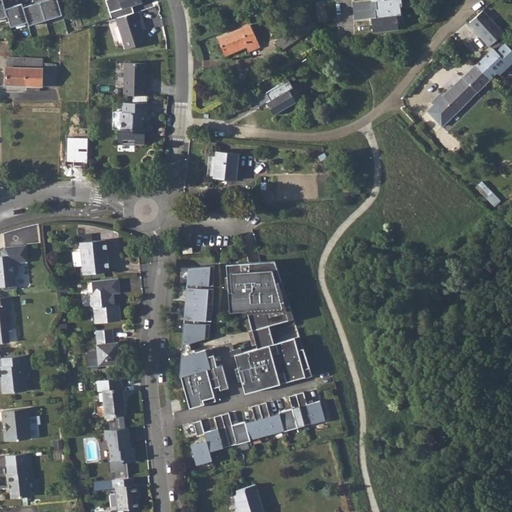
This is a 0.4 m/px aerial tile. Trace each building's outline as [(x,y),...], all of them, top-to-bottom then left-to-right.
[(23,8),(28,23),(29,26),(45,21),(38,0),(35,0),(33,1),(34,5),(23,8)] [(45,0),(38,0),(45,21),(62,16),(57,0),(48,0),(45,1),(45,0)] [(120,0),(123,9),(142,3),(141,0),(120,0)] [(371,8),(369,0),(368,0),(355,2),(356,18),(370,17),(369,8),(371,8)] [(369,0),(371,8),(369,8),(370,17),(373,16),(374,31),(400,28),(398,13),(403,13),(402,4),(403,4),(402,0),(369,0)] [(8,17),(11,28),(28,23),(23,8),(22,4),(11,8),(9,4),(4,6),(8,17)] [(469,22),(483,39),(492,31),(497,26),(483,10),(469,22)] [(140,12),(118,19),(126,50),(147,44),(141,22),(143,21),(140,12)] [(275,40),(279,47),(281,49),(306,31),(300,23),(275,40)] [(248,50),(250,50),(258,46),(249,24),(218,37),(226,55),(246,46),(248,50)] [(489,51),(476,64),(490,78),(497,71),(494,69),(500,63),(505,58),(503,57),(493,47),(492,49),(489,51)] [(505,58),(500,63),(507,70),(511,74),(511,48),(503,57),(505,58)] [(7,57),(5,85),(55,86),(55,72),(42,71),(43,64),(43,59),(7,57)] [(126,63),(125,75),(146,76),(146,63),(126,63)] [(43,64),(42,71),(55,72),(56,65),(56,64),(43,64)] [(443,96),(434,105),(448,120),(490,78),(476,64),(443,96)] [(301,70),(272,87),(277,94),(279,93),(287,106),(309,93),(301,80),(305,78),(301,70)] [(125,75),(124,95),(148,95),(148,87),(145,86),(146,76),(125,75)] [(272,87),(261,94),(265,101),(277,94),(272,87)] [(119,128),(119,142),(145,143),(145,132),(144,132),(145,123),(150,123),(151,112),(148,112),(148,103),(124,102),(124,112),(122,112),(121,128),(119,128)] [(448,120),(434,105),(428,111),(442,125),(448,120)] [(88,138),(66,138),(66,165),(87,165),(88,138)] [(336,139),(324,144),(335,164),(346,159),(336,139)] [(215,156),(213,176),(236,179),(239,153),(216,151),(215,156)] [(327,157),(321,160),(326,169),(332,166),(327,157)] [(105,239),(80,241),(83,273),(109,270),(105,239)] [(0,286),(4,290),(16,288),(15,277),(18,273),(17,262),(28,261),(26,245),(5,247),(2,251),(2,255),(0,255),(0,286)] [(274,260),(226,264),(229,305),(245,304),(259,342),(236,347),(245,392),(305,376),(303,369),(310,366),(303,347),(298,349),(294,337),(274,344),(268,326),(293,318),(274,260)] [(214,266),(187,268),(181,345),(191,342),(208,338),(209,325),(194,323),(194,320),(210,321),(213,290),(196,288),(196,285),(212,286),(214,266)] [(118,277),(92,280),(93,294),(90,295),(91,304),(94,307),(96,322),(121,319),(120,306),(116,304),(113,304),(112,293),(120,292),(118,277)] [(10,297),(0,297),(0,341),(9,341),(8,328),(11,328),(8,305),(11,305),(10,297)] [(112,328),(96,330),(97,343),(96,343),(97,349),(87,350),(89,365),(99,364),(99,365),(118,363),(117,355),(120,354),(118,340),(113,341),(112,328)] [(294,337),(298,349),(303,347),(299,335),(294,337)] [(191,342),(181,345),(181,356),(193,353),(191,342)] [(207,369),(217,366),(211,348),(201,351),(207,369)] [(181,377),(189,408),(215,401),(213,392),(212,388),(228,384),(222,365),(217,366),(207,369),(201,351),(193,353),(181,356),(179,377),(181,377)] [(3,365),(1,365),(2,380),(1,381),(2,391),(25,389),(23,363),(26,363),(25,354),(2,356),(3,365)] [(303,369),(305,376),(312,374),(310,366),(303,369)] [(120,378),(96,380),(97,390),(102,390),(105,415),(125,414),(124,403),(123,403),(122,399),(123,398),(122,388),(121,387),(120,378)] [(296,394),(305,425),(325,419),(320,400),(307,404),(303,392),(296,394)] [(284,430),(305,425),(296,394),(289,396),(292,408),(279,411),(279,413),(284,429),(284,430)] [(267,434),(284,429),(279,413),(270,416),(266,402),(259,404),(267,434)] [(259,404),(251,406),(255,420),(245,422),(250,439),(267,434),(259,404)] [(1,410),(2,421),(6,423),(6,429),(3,431),(4,436),(7,438),(7,440),(30,438),(27,416),(32,416),(31,407),(1,410)] [(221,414),(230,445),(250,440),(250,439),(245,422),(245,421),(232,424),(229,412),(221,414)] [(209,451),(230,445),(221,414),(214,416),(217,429),(204,432),(204,434),(206,440),(209,451)] [(197,436),(204,434),(204,432),(201,420),(193,422),(197,436)] [(128,427),(104,429),(106,439),(108,439),(111,459),(121,458),(121,459),(125,461),(136,460),(135,447),(132,447),(131,443),(127,444),(126,436),(129,435),(128,427)] [(197,464),(212,460),(209,451),(206,440),(191,444),(197,464)] [(28,453),(6,456),(8,475),(6,475),(7,484),(9,484),(11,498),(31,497),(28,473),(27,473),(26,463),(30,463),(28,453)] [(134,477),(112,479),(113,487),(117,487),(119,509),(111,510),(111,511),(128,511),(128,509),(130,509),(132,510),(138,509),(136,493),(139,493),(138,483),(134,484),(134,477)] [(264,511),(255,483),(233,490),(239,511),(264,511)]
